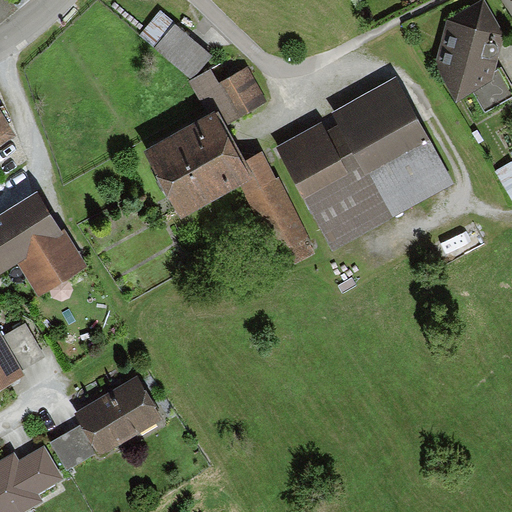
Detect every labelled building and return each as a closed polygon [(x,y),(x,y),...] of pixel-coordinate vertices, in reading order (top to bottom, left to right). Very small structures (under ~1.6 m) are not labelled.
[(481,0),(449,23),(436,68),(458,108),(476,96),(487,114),(511,100),(511,86),(503,69),(496,73),(505,38),(482,0),(481,0)] [(213,50),(211,49),(161,5),(137,31),(189,77),(213,50)] [(206,110),(145,142),(181,209),(239,178),(286,266),(318,249),(263,146),(245,156),(225,118),(266,96),(248,61),(219,77),(212,65),(189,77),(206,110)] [(273,141),(332,246),(455,177),(396,72),(273,141)] [(0,107),(0,147),(19,136),(0,107)] [(511,159),(495,170),(511,197),(511,159)] [(38,185),(0,208),(0,268),(19,257),(39,287),(85,259),(38,185)] [(26,319),(4,332),(23,365),(45,352),(26,319)] [(4,332),(0,326),(0,382),(25,369),(23,365),(4,332)] [(51,439),(67,466),(98,447),(100,450),(164,412),(139,371),(76,409),(83,420),(51,439)] [(14,450),(0,458),(0,511),(16,511),(17,511),(43,496),(39,489),(64,474),(45,443),(19,459),(14,450)]
